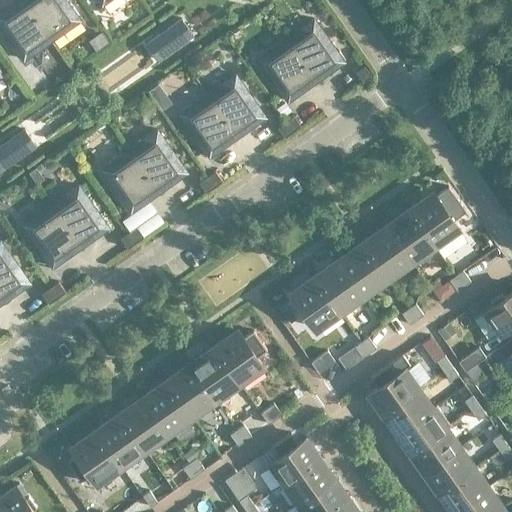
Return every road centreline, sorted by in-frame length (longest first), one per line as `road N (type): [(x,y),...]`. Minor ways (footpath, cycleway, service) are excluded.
road 1 (residential): [(403,84),(0,368)]
road 2 (residential): [(166,511),(511,263)]
road 3 (residential): [(375,511),(318,431),(360,402),(438,511)]
road 4 (residential): [(403,84),(511,239)]
